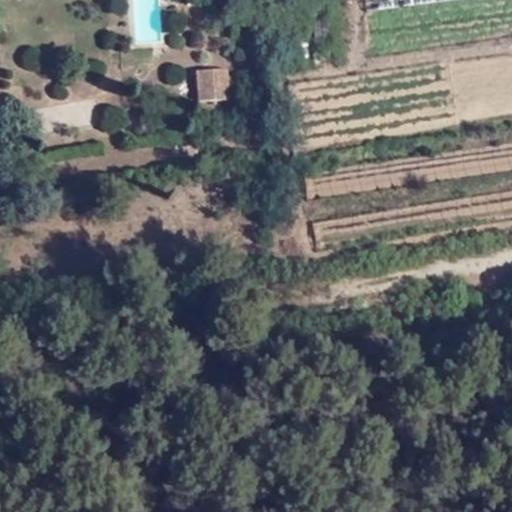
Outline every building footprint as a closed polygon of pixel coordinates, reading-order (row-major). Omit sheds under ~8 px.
[(367,0),(369,11),(468,0),(367,0)] [(195,105),(227,103),(225,72),(192,74),(195,105)] [(511,142),(310,175),(313,202),(511,169),(511,142)] [(511,219),(511,188),(316,223),(320,254),(511,219)] [(309,255),(320,254),(316,223),(305,225),(309,255)]
